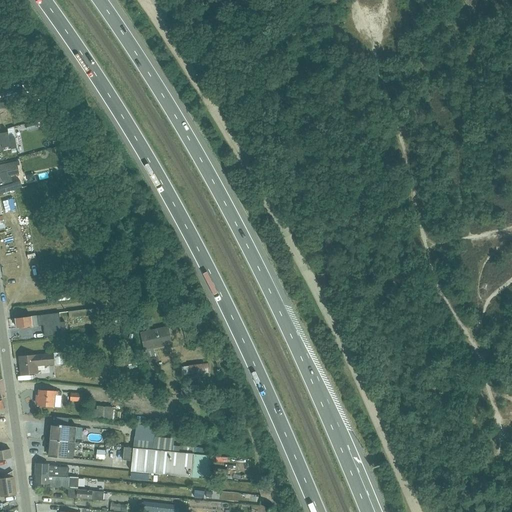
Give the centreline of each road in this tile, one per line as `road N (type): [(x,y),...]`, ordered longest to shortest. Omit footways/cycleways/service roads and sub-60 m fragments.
road 1 (motorway): [(42,0),(183,223),(317,511)]
road 2 (motorway): [(367,511),(224,202),(99,0)]
road 3 (unclassified): [(152,7),(326,307),(413,511)]
road 4 (residential): [(0,316),(28,511)]
